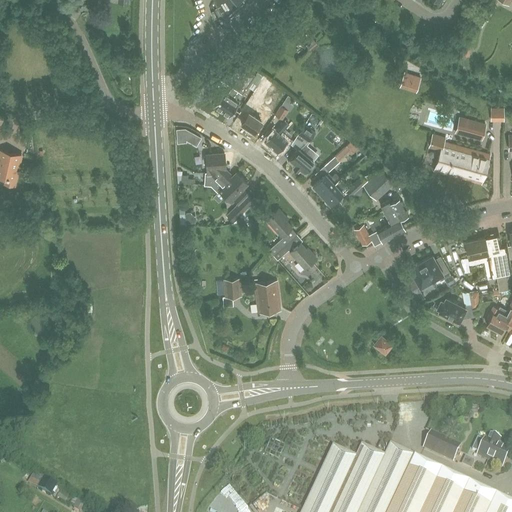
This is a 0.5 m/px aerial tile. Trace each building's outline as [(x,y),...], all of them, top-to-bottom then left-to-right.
[(216,0),(219,8),(226,16),(230,12),(231,12),(244,0),(216,0)] [(241,90),(244,92),(252,79),(259,84),(263,77),(239,61),(221,76),(234,85),(241,90)] [(420,77),(404,72),(400,84),(417,89),(420,77)] [(250,101),(251,102),(262,109),(277,86),(265,78),(250,101)] [(222,112),(223,111),(230,116),(240,101),(235,99),(241,90),(234,85),(228,94),(224,91),(220,97),(218,96),(213,103),(215,104),(213,106),(222,112)] [(283,119),(289,110),(281,104),(275,114),(283,119)] [(243,122),(242,123),(255,132),(262,121),(257,117),(249,112),(243,122)] [(463,133),(463,134),(481,139),(485,124),(467,119),(467,120),(463,133)] [(276,129),(266,140),(278,151),(288,140),(280,133),(284,129),(285,127),(289,123),(285,120),(281,124),(276,129)] [(310,142),(316,131),(305,124),(298,134),(310,142)] [(185,129),(177,129),(178,142),(186,142),(186,139),(197,145),(201,137),(185,129)] [(441,149),(434,170),(481,183),(489,153),(444,140),(445,137),(433,133),(429,145),(441,149)] [(351,140),(344,148),(351,155),(358,147),(351,140)] [(297,150),(288,160),(294,165),(298,169),(299,169),(303,173),(314,160),(305,153),(308,149),(310,147),(308,145),(304,142),(299,148),(299,147),(297,150)] [(0,149),(0,176),(6,178),(5,184),(14,186),(15,184),(25,186),(27,200),(34,199),(43,197),(39,175),(24,178),(24,180),(16,178),(21,155),(0,149)] [(207,155),(204,155),(205,162),(207,162),(208,173),(210,173),(210,175),(208,175),(206,175),(205,184),(212,185),(218,191),(220,189),(233,176),(228,170),(227,171),(224,168),(224,167),(226,166),(225,152),(206,154),(207,155)] [(329,171),(340,161),(335,156),(325,165),(329,171)] [(370,178),(363,184),(377,199),(395,183),(381,168),(370,178)] [(233,176),(220,189),(225,195),(232,201),(235,199),(239,203),(239,204),(249,194),(242,187),(247,182),(237,172),(233,176)] [(322,194),(341,177),(337,172),(331,177),(327,172),(314,184),(313,185),(313,187),(316,190),(317,190),(318,189),(322,194)] [(363,184),(370,178),(366,173),(358,180),(357,179),(346,189),(351,194),(363,184)] [(341,177),(322,194),(327,199),(326,200),(326,201),(329,204),(330,204),(331,203),(346,190),(344,188),(348,185),(341,178),(342,177),(341,177)] [(394,234),(405,228),(400,218),(408,214),(408,215),(409,214),(400,197),(399,198),(398,197),(393,200),(394,201),(392,202),(390,199),(381,204),(391,222),(388,224),(394,234)] [(227,216),(233,222),(242,213),(236,207),(227,216)] [(267,219),(282,235),(292,226),(283,216),(284,215),(279,209),(267,219)] [(247,216),(242,220),(248,229),(253,225),(247,216)] [(388,224),(382,227),(378,221),(371,225),(375,231),(370,233),(364,223),(355,228),(363,243),(372,239),(375,244),(394,234),(388,224)] [(484,237),(465,241),(469,257),(483,254),(488,277),(511,271),(511,270),(508,246),(507,246),(506,242),(501,243),(499,231),(484,235),(484,237)] [(283,237),(269,249),(273,254),(291,238),(287,234),(283,237)] [(296,244),(291,238),(273,254),(278,259),(296,244)] [(301,242),(290,251),(305,268),(317,257),(311,250),(310,252),(301,242)] [(446,279),(452,275),(446,264),(440,267),(433,254),(421,261),(432,279),(438,276),(441,280),(445,278),(446,279)] [(421,286),(432,279),(421,261),(410,267),(421,286)] [(226,296),(241,295),(240,278),(225,279),(226,296)] [(259,312),(280,309),(277,280),(256,283),(259,312)] [(412,290),(419,301),(425,297),(419,286),(412,290)] [(474,316),(472,303),(465,305),(464,306),(446,297),(444,301),(441,299),(437,307),(440,308),(439,310),(459,320),(461,316),(464,318),(474,316)] [(501,331),(503,327),(508,330),(511,322),(511,301),(508,310),(500,305),(499,308),(494,305),(487,318),(489,320),(487,324),(501,331)] [(386,352),(392,344),(382,336),(375,344),(386,352)] [(424,448),(453,462),(460,446),(431,433),(424,448)] [(510,450),(507,448),(497,444),(499,439),(490,434),(487,440),(486,439),(484,442),(477,439),(472,450),(479,453),(478,455),(502,466),(510,450)] [(511,511),(511,501),(502,497),(503,496),(415,456),(414,457),(390,446),(385,457),(362,446),(357,457),(334,446),(303,511),(511,511)] [(51,498),(58,486),(35,472),(28,483),(51,498)] [(80,511),(86,503),(78,499),(73,508),(80,511)]
